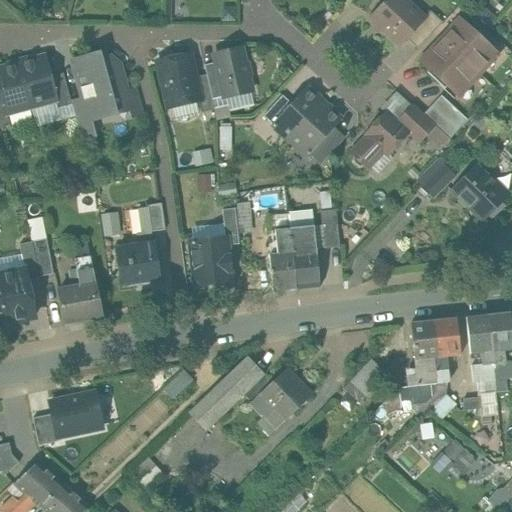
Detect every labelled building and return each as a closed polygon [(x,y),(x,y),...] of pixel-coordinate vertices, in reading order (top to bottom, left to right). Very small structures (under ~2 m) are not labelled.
[(403,0),(387,0),(371,17),(400,45),(406,38),(425,20),(424,19),(403,0)] [(431,12),(424,19),(425,20),(406,38),(418,49),(442,23),(431,12)] [(496,54),(460,21),(443,40),(478,73),(496,54)] [(478,73),(443,40),(422,62),(458,95),(478,73)] [(241,49),(214,55),(216,63),(224,97),(224,98),(251,92),(248,76),(250,73),(248,66),(245,64),(241,49)] [(81,92),(123,80),(118,64),(111,58),(100,61),(99,55),(72,62),(81,92)] [(189,55),(158,62),(169,108),(199,101),(200,101),(194,78),(189,55)] [(44,58),(19,65),(31,107),(55,100),(56,100),(50,78),(44,58)] [(216,63),(204,66),(206,75),(212,99),(224,97),(216,63)] [(19,65),(0,69),(0,93),(6,114),(31,107),(19,65)] [(63,74),(50,78),(56,100),(55,100),(57,109),(72,105),(72,104),(63,74)] [(206,75),(194,78),(200,101),(199,101),(202,113),(214,110),(212,99),(206,75)] [(123,80),(81,92),(83,101),(88,120),(89,120),(114,113),(114,112),(128,108),(128,109),(129,109),(131,108),(129,101),(123,80)] [(291,104),(273,124),(290,140),(323,104),(306,88),(291,104)] [(0,93),(0,128),(10,126),(6,114),(0,93)] [(282,96),(263,116),(272,124),(273,124),(291,104),(282,96)] [(467,120),(441,96),(423,115),(435,126),(449,139),(467,120)] [(140,113),(136,99),(129,101),(131,108),(129,109),(131,116),(140,113)] [(88,120),(83,101),(72,104),(72,105),(81,139),(94,135),(89,120),(88,120)] [(199,103),(171,110),(173,118),(201,111),(199,103)] [(323,104),(290,140),(308,156),(311,153),(333,130),(341,121),(323,104)] [(423,115),(413,105),(396,123),(408,134),(418,144),(435,126),(423,115)] [(396,123),(386,113),(366,134),(368,136),(352,154),(354,156),(354,162),(358,166),(364,166),(367,168),(383,151),(388,155),(408,134),(396,123)] [(333,130),(311,153),(320,161),(341,138),(333,130)] [(507,198),(475,167),(451,191),(482,222),(493,211),(494,212),(507,198)] [(441,169),(422,188),(432,198),(451,179),(441,169)] [(161,204),(148,206),(148,208),(150,223),(151,232),(165,231),(161,204)] [(148,208),(138,209),(140,225),(150,223),(148,208)] [(239,244),(235,209),(222,210),(225,238),(226,238),(227,246),(239,244)] [(118,212),(101,214),(104,237),(121,235),(118,212)] [(288,215),(289,229),(313,227),(312,213),(288,215)] [(336,217),(321,218),(324,249),(340,248),(336,217)] [(313,227),(289,229),(296,289),(320,287),(313,227)] [(289,229),(274,231),(277,255),(269,256),(273,292),(296,289),(289,229)] [(225,238),(190,242),(195,286),(231,282),(227,246),(226,238),(225,238)] [(46,239),(32,242),(39,277),(53,274),(46,239)] [(32,242),(19,245),(25,271),(27,279),(39,277),(32,242)] [(155,245),(116,250),(121,286),(160,281),(155,245)] [(80,288),(59,293),(64,324),(102,317),(91,258),(75,261),(80,288)] [(25,271),(0,275),(0,285),(8,323),(35,317),(27,279),(25,271)] [(511,335),(510,314),(488,316),(493,364),(505,363),(503,351),(511,349),(511,335)] [(488,316),(466,319),(471,354),(481,353),(482,365),(493,364),(488,316)] [(456,320),(433,322),(437,358),(446,357),(461,355),(456,320)] [(433,322),(410,325),(414,361),(433,359),(437,358),(433,322)] [(437,358),(433,359),(435,384),(449,382),(446,357),(437,358)] [(372,359),(342,389),(359,405),(388,375),(372,359)] [(433,359),(414,361),(416,377),(407,377),(408,387),(428,385),(435,384),(433,359)] [(505,363),(493,364),(496,392),(507,391),(505,379),(511,378),(511,366),(511,362),(505,363)] [(242,363),(184,419),(201,436),(258,380),(242,363)] [(482,365),(472,366),(473,382),(477,382),(479,394),(496,392),(493,364),(482,365)] [(285,369),(250,403),(276,431),(312,397),(285,369)] [(193,381),(185,373),(168,390),(176,398),(193,381)] [(428,385),(409,387),(411,405),(430,402),(428,385)] [(408,387),(398,388),(401,412),(412,410),(411,405),(409,387),(408,387)] [(102,428),(94,393),(50,403),(57,438),(102,428)] [(442,419),(457,402),(447,394),(432,410),(442,419)] [(461,474),(475,465),(450,427),(422,446),(442,476),(456,467),(461,474)] [(149,486),(164,472),(148,456),(133,471),(149,486)] [(63,485),(37,462),(36,463),(13,484),(27,496),(36,504),(40,507),(63,485)] [(63,485),(40,507),(45,511),(84,511),(89,508),(63,485)] [(14,498),(2,510),(4,511),(27,511),(36,504),(27,496),(19,503),(14,498)]
